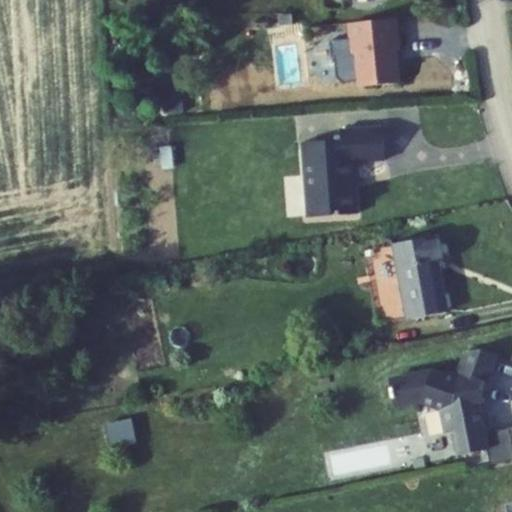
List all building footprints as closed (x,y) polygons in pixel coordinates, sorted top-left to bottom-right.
[(416,9),(370,14),(373,45),(376,44),(380,77),(420,73),(416,41),(419,40),(416,9)] [(403,149),(401,116),(359,120),(360,129),(322,132),(328,207),(374,203),(369,165),(372,165),(371,151),(403,149)] [(448,226),(409,234),(427,309),(464,301),(455,251),(461,250),(457,231),(451,233),(448,226)] [(409,234),(388,239),(405,314),(427,309),(409,234)] [(511,346),(497,341),(481,345),(474,367),(459,370),(448,366),(412,373),(417,400),(437,396),(459,403),(464,427),(473,425),(478,450),(504,444),(494,397),(501,395),(499,384),(511,346)] [(135,417),(108,421),(111,443),(138,440),(135,417)]
